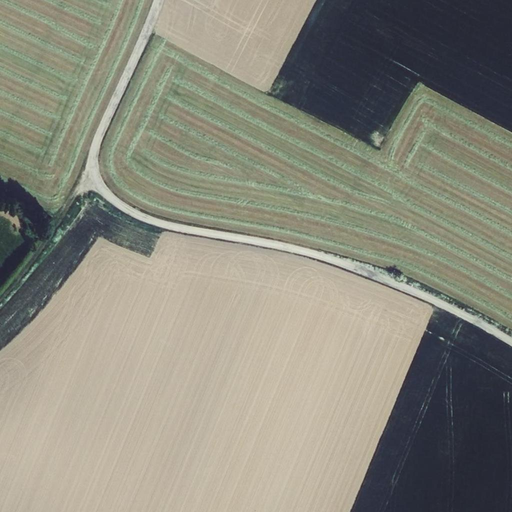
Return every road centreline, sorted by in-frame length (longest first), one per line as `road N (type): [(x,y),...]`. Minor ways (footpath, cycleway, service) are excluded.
road 1 (residential): [(157,0),(93,147),(93,179),(104,196),(144,221),(362,271),(511,344)]
road 2 (track): [(0,302),(93,179)]
